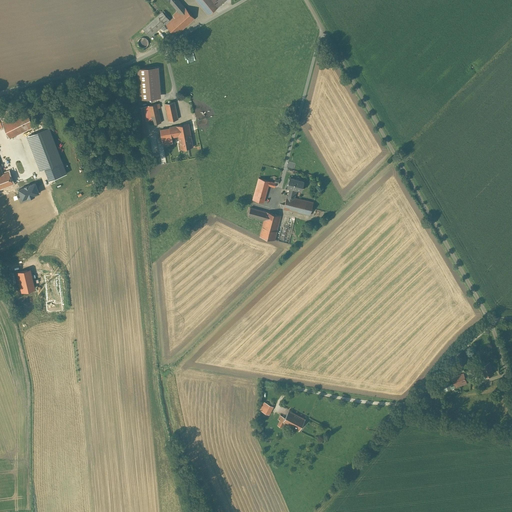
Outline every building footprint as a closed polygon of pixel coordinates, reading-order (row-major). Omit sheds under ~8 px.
[(183,7),(178,0),(169,0),(178,10),(174,13),(175,15),(171,18),(164,10),(144,26),(152,36),(167,23),(176,33),(194,18),(184,6),(183,7)] [(225,0),(197,0),(208,14),(225,0)] [(162,66),(141,67),(143,98),(164,97),(162,66)] [(178,119),(174,102),(165,103),(169,121),(178,119)] [(149,105),(152,118),(149,119),(150,125),(161,122),(158,106),(160,106),(159,103),(157,103),(149,105)] [(36,124),(28,109),(3,121),(11,136),(36,124)] [(47,126),(57,122),(56,118),(45,122),(47,126)] [(178,136),(191,134),(189,123),(169,127),(169,128),(171,137),(172,137),(178,136)] [(45,168),(49,180),(67,173),(49,128),(27,136),(40,170),(45,168)] [(173,143),(172,137),(171,137),(169,128),(160,129),(163,145),(173,143)] [(193,147),(191,134),(178,136),(181,149),(193,147)] [(3,173),(0,164),(0,188),(13,183),(9,171),(3,173)] [(288,187),(290,187),(296,189),(302,190),(304,181),(290,177),(288,187)] [(263,202),(268,185),(269,181),(259,178),(253,199),(263,202)] [(39,193),(35,183),(29,185),(25,186),(25,187),(19,189),(23,199),(28,197),(28,198),(35,196),(34,194),(39,193)] [(294,197),(296,189),(290,187),(288,196),(294,197)] [(313,202),(294,197),(288,196),(287,195),(284,208),(310,215),(313,202)] [(264,220),(262,227),(277,231),(281,215),(250,207),(248,215),(264,220)] [(274,240),(277,231),(262,227),(260,236),(274,240)] [(17,272),(22,292),(34,289),(30,270),(17,272)] [(43,276),(47,312),(62,311),(58,275),(43,276)] [(493,373),(489,362),(480,364),(482,370),(484,376),(493,373)] [(453,383),(454,387),(466,383),(463,373),(451,377),(453,383)] [(450,389),(454,387),(453,383),(449,384),(447,378),(441,380),(444,391),(449,389),(450,389)] [(259,409),(269,414),(273,406),(263,401),(259,409)] [(289,410),(285,417),(283,421),(284,423),(299,430),(305,419),(289,410)]
